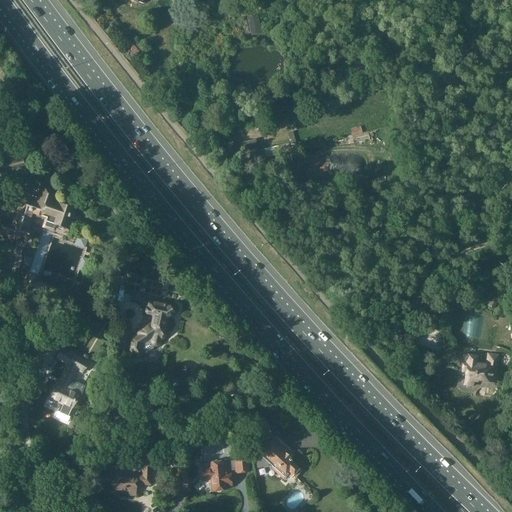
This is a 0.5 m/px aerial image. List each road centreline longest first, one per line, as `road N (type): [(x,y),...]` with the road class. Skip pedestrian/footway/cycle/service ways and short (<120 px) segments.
road 1 (motorway): [(486,511),(244,259),(35,0)]
road 2 (motorway): [(0,0),(214,277),(431,511)]
